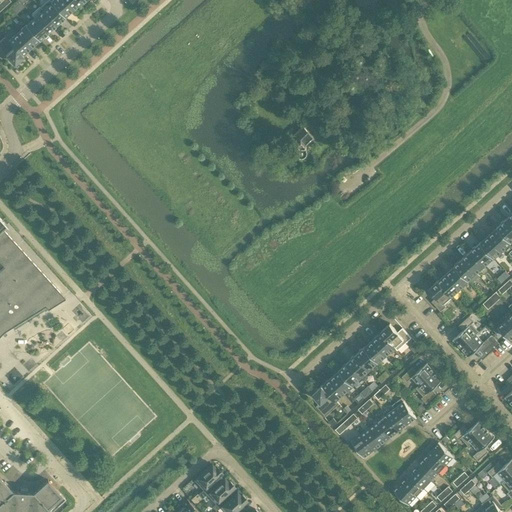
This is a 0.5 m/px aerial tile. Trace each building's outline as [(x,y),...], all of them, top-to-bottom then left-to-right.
[(50,0),(47,0),(40,6),(57,25),(66,17),(65,16),(65,17),(51,1),(50,0)] [(65,0),(52,0),(51,1),(65,17),(65,16),(73,9),(65,0)] [(80,0),(65,0),(73,9),(81,2),(82,1),(80,0)] [(57,25),(40,6),(31,14),(34,18),(35,17),(48,32),(57,25)] [(34,18),(27,25),(26,25),(39,40),(40,40),(48,32),(35,17),(34,18)] [(26,25),(27,25),(26,24),(17,32),(31,47),(39,40),(26,25)] [(17,32),(9,39),(9,40),(23,55),(23,54),(31,47),(17,32)] [(9,40),(9,39),(6,36),(0,41),(0,57),(1,59),(6,54),(14,63),(23,55),(23,54),(23,55),(9,40)] [(281,71),(296,84),(306,75),(291,61),(281,71)] [(304,145),(303,144),(312,136),(302,126),(291,137),(295,141),(292,144),(294,146),(294,147),(294,148),(294,149),(294,150),(294,151),(295,152),(296,153),(297,154),(298,154),(300,154),(301,154),(302,153),(303,153),(303,152),(304,151),(304,150),(305,149),(305,148),(305,147),(304,146),(304,145)] [(0,217),(0,337),(2,335),(5,332),(46,307),(49,310),(66,299),(2,228),(5,225),(8,228),(8,227),(2,220),(0,217)] [(511,240),(511,226),(505,219),(497,227),(497,228),(497,227),(511,242),(511,240)] [(497,228),(489,235),(503,250),(511,242),(497,227),(497,228)] [(489,235),(481,242),(480,243),(494,258),(503,250),(489,235)] [(480,243),(481,242),(480,242),(472,250),(485,265),(493,258),(494,258),(480,243)] [(472,250),(463,257),(477,272),(485,265),(472,250)] [(477,272),(463,257),(454,265),(455,266),(455,265),(469,281),(469,280),(471,283),(480,276),(477,272)] [(455,266),(447,273),(460,288),(469,281),(455,265),(455,266)] [(447,273),(438,280),(438,281),(452,296),(460,288),(447,273)] [(438,280),(429,288),(436,297),(432,301),(441,311),(446,306),(444,303),(452,296),(438,281),(438,280)] [(504,284),(499,289),(503,293),(508,289),(504,284)] [(495,293),(490,297),(495,302),(500,298),(495,293)] [(490,297),(487,300),(492,306),(495,302),(490,297)] [(492,306),(487,300),(483,304),(488,309),(492,306)] [(511,309),(495,324),(498,326),(500,329),(510,340),(511,337),(511,309)] [(454,340),(461,348),(476,334),(479,332),(472,323),(474,321),(469,316),(466,319),(459,325),(463,330),(453,340),(454,340)] [(395,347),(397,350),(411,337),(403,327),(398,332),(390,323),(381,332),(382,332),(395,347)] [(382,332),(381,332),(373,339),(387,355),(395,347),(382,332)] [(486,356),(500,344),(491,335),(483,342),(476,334),(461,348),(468,356),(468,357),(478,347),(486,356)] [(373,339),(365,347),(378,362),(377,362),(378,363),(387,355),(373,339)] [(365,346),(356,354),(369,369),(377,362),(378,362),(365,347),(365,346)] [(356,354),(347,362),(361,377),(369,369),(356,354)] [(361,377),(347,362),(338,370),(339,370),(352,385),(353,384),(361,377)] [(419,385),(434,372),(427,364),(428,363),(427,363),(417,372),(412,367),(402,376),(407,382),(412,377),(419,385)] [(339,370),(331,378),(344,393),(353,385),(353,384),(352,385),(339,370)] [(383,381),(390,375),(386,370),(379,376),(383,381)] [(419,385),(416,388),(423,396),(421,398),(426,403),(437,394),(432,389),(442,380),(442,379),(441,380),(434,372),(419,385)] [(331,378),(323,385),(322,385),(336,400),(344,393),(331,378)] [(378,385),(374,381),(369,386),(373,390),(378,385)] [(322,385),(323,385),(322,384),(313,393),(321,402),(316,406),(326,416),(340,404),(336,400),(322,385)] [(380,389),(376,393),(381,397),(384,394),(380,389)] [(417,418),(404,401),(401,398),(393,405),(395,408),(407,424),(416,418),(417,418)] [(364,404),(360,407),(365,412),(368,409),(364,404)] [(421,404),(417,408),(422,413),(426,409),(421,404)] [(407,424),(395,408),(387,415),(399,431),(407,424)] [(399,431),(387,415),(378,421),(390,437),(399,431)] [(329,422),(333,426),(337,422),(333,418),(329,422)] [(348,418),(344,422),(348,426),(352,423),(348,418)] [(471,443),(486,429),(479,421),(480,421),(479,420),(469,430),(464,425),(454,434),(459,439),(461,438),(468,446),(472,443),(471,443)] [(378,421),(369,428),(382,444),(390,437),(378,421)] [(382,444),(369,428),(361,434),(373,450),(382,444)] [(493,437),(486,429),(471,443),(472,443),(479,451),(473,455),(478,461),(488,452),(484,447),(494,437),(493,437)] [(373,450),(361,434),(352,441),(352,440),(351,441),(364,458),(365,457),(373,450)] [(431,451),(446,464),(453,457),(454,457),(438,442),(438,443),(431,451)] [(431,451),(424,459),(439,472),(446,464),(431,451)] [(505,480),(511,473),(511,458),(503,467),(498,462),(488,472),(493,477),(498,472),(505,480)] [(439,472),(424,459),(417,466),(431,480),(439,472)] [(199,494),(192,500),(195,504),(207,494),(214,488),(210,483),(222,472),(217,467),(216,468),(212,464),(194,480),(203,490),(198,494),(199,494)] [(431,480),(417,466),(409,474),(424,488),(431,480)] [(463,473),(459,476),(463,481),(467,478),(463,473)] [(511,473),(505,480),(502,483),(509,491),(507,493),(511,498),(511,473)] [(409,474),(402,482),(416,496),(424,488),(409,474)] [(463,481),(459,476),(455,480),(460,485),(463,481)] [(0,503),(13,492),(13,491),(1,477),(0,477),(0,503)] [(225,478),(214,488),(207,494),(215,503),(212,506),(216,511),(222,505),(226,501),(223,497),(235,486),(230,481),(228,482),(225,478)] [(48,480),(34,492),(33,493),(48,510),(49,511),(51,511),(66,499),(48,480)] [(474,485),(470,481),(466,484),(471,489),(474,485)] [(416,496),(402,482),(394,490),(394,489),(393,490),(399,495),(398,496),(402,501),(404,500),(409,505),(410,504),(409,504),(416,496)] [(13,491),(13,492),(0,503),(0,510),(1,511),(46,511),(48,510),(33,493),(34,492),(27,492),(27,488),(27,489),(21,488),(20,492),(13,491)] [(451,492),(447,488),(443,491),(447,496),(451,492)] [(443,491),(439,494),(444,499),(447,496),(443,491)] [(237,492),(226,501),(222,505),(227,511),(226,511),(236,511),(235,511),(247,500),(242,495),(241,496),(237,492)] [(458,500),(454,495),(450,498),(454,503),(458,500)] [(501,504),(493,495),(482,504),(485,508),(488,511),(502,511),(500,509),(503,506),(501,504)] [(504,501),(501,504),(503,506),(506,510),(511,505),(511,498),(509,500),(504,501)] [(192,500),(190,503),(187,499),(183,503),(185,505),(180,510),(181,511),(198,511),(193,506),(195,504),(192,500)] [(435,507),(431,502),(427,506),(431,510),(435,507)]
